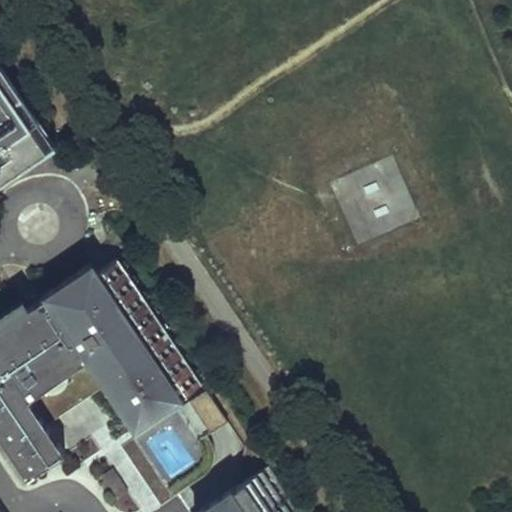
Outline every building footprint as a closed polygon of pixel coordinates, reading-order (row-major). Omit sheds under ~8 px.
[(0,170),(40,143),(31,130),(0,83),(0,170)] [(41,123),(31,130),(40,143),(44,149),(54,142),(41,123)] [(356,239),(392,228),(380,189),(344,201),(356,239)] [(100,378),(132,424),(197,379),(113,259),(93,273),(88,265),(0,326),(0,440),(25,476),(61,451),(39,420),(100,378)] [(207,428),(223,417),(201,386),(185,397),(207,428)] [(191,511),(288,511),(257,466),(191,511)]
